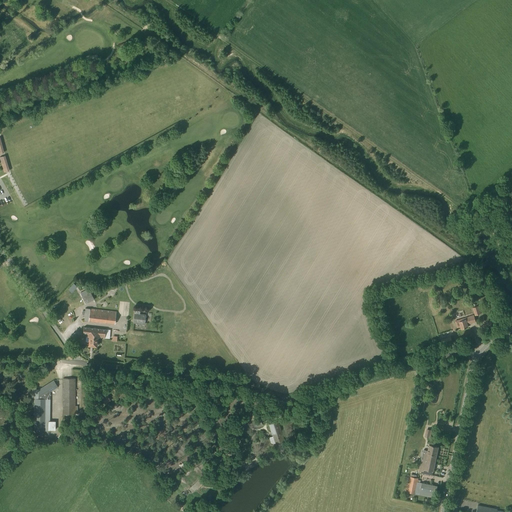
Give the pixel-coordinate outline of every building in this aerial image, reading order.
[(5,156),(0,157),(4,171),(9,169),(5,156)] [(73,283),(67,289),(71,292),(77,286),(73,283)] [(86,303),(94,299),(90,292),(89,292),(87,288),(80,292),(86,303)] [(478,306),(473,307),(475,315),(481,313),(478,306)] [(85,308),(85,310),(83,310),(82,314),(85,314),(84,320),(115,323),(116,311),(85,308)] [(144,324),(146,315),(139,314),(140,311),(136,310),(135,323),(144,324)] [(455,321),(457,327),(461,326),(461,329),(468,326),(468,324),(476,322),(473,314),(464,318),(455,321)] [(105,329),(103,329),(84,327),(83,336),(89,336),(88,345),(97,346),(98,337),(104,338),(105,329)] [(75,403),(75,378),(63,378),(63,414),(75,414),(81,414),(81,411),(78,411),(78,403),(75,403)] [(34,389),(31,389),(31,398),(34,398),(34,428),(34,430),(50,431),(50,391),(57,386),(54,380),(38,389),(34,389)] [(107,394),(101,398),(105,404),(110,400),(107,394)] [(284,440),(278,421),(269,424),(275,443),(284,440)] [(419,472),(432,475),(438,447),(429,445),(428,450),(424,450),(419,472)] [(406,482),(404,491),(435,498),(437,486),(422,483),(421,489),(416,488),(418,478),(411,476),(410,483),(406,482)] [(196,480),(188,489),(193,494),(201,485),(196,480)]
